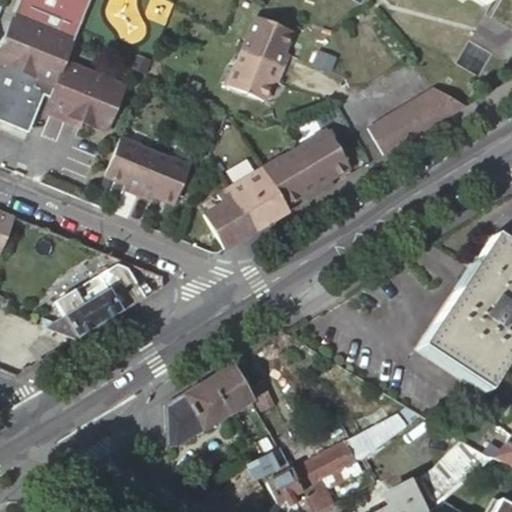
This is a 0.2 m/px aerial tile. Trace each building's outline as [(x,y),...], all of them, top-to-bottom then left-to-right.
[(11,0),(4,17),(66,43),(83,0),(11,0)] [(39,89),(46,92),(57,64),(66,43),(4,17),(0,27),(0,68),(29,81),(27,85),(39,89)] [(284,31),(247,17),(233,52),(276,68),(282,55),(276,53),(284,31)] [(271,80),(276,68),(233,52),(219,86),(255,101),(265,77),(271,80)] [(329,59),(311,52),(305,65),(323,73),(329,59)] [(46,92),(37,114),(72,128),(74,125),(98,134),(117,88),(57,64),(46,92)] [(0,90),(33,103),(39,89),(27,85),(29,81),(0,68),(0,90)] [(463,105),(431,87),(415,96),(432,124),(463,105)] [(33,103),(0,90),(0,148),(11,152),(26,115),(35,118),(37,114),(46,92),(39,89),(33,103)] [(415,96),(401,105),(417,132),(432,124),(415,96)] [(401,105),(388,113),(404,140),(417,132),(401,105)] [(388,113),(373,121),(390,149),(404,140),(388,113)] [(390,149),(373,121),(360,130),(376,158),(390,149)] [(313,195),(326,188),(322,183),(333,176),(342,170),(320,133),(286,152),(313,195)] [(111,140),(96,177),(117,185),(114,191),(128,197),(146,154),(111,140)] [(264,186),(277,210),(284,205),(296,198),(300,204),(313,195),(286,152),(255,171),(264,186)] [(146,154),(128,197),(142,203),(145,197),(164,206),(179,168),(146,154)] [(280,215),(277,210),(264,186),(255,171),(223,191),(247,235),(261,226),(280,215)] [(247,235),(223,191),(209,199),(212,203),(192,215),(214,254),(217,253),(229,246),(247,235)] [(0,244),(11,218),(0,213),(0,244)] [(511,256),(485,238),(408,347),(476,393),(511,340),(511,256)] [(52,303),(41,328),(72,340),(139,299),(121,271),(109,266),(52,303)] [(192,387),(161,406),(162,449),(174,448),(250,402),(229,365),(220,370),(192,387)] [(400,407),(347,437),(356,454),(416,416),(400,407)] [(511,440),(507,436),(496,450),(495,451),(511,466),(511,465),(511,440)] [(347,437),(288,471),(311,511),(316,511),(331,503),(317,478),(356,454),(347,437)] [(495,451),(496,450),(488,443),(479,454),(488,459),(495,451)] [(511,465),(511,466),(495,451),(488,459),(511,470),(511,465)] [(311,511),(288,471),(265,484),(277,506),(284,501),(289,509),(295,505),(297,509),(298,511),(311,511)] [(381,511),(422,511),(407,484),(380,498),(385,510),(381,511)] [(511,511),(489,499),(481,511),(459,511),(440,500),(425,511),(511,511)]
